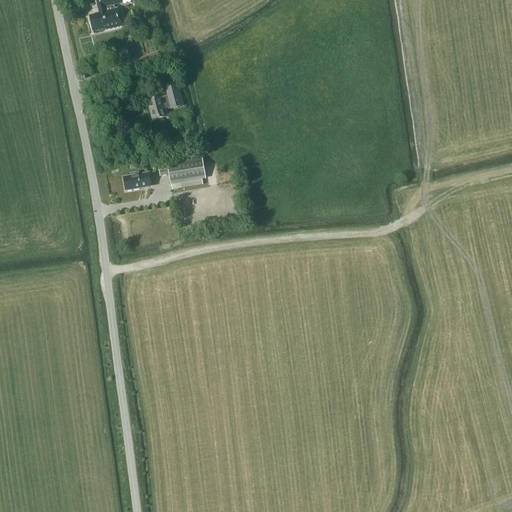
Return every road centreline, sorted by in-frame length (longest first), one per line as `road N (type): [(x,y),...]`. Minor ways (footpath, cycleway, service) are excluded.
road 1 (unclassified): [(136,511),(99,219),(54,0)]
road 2 (track): [(105,269),(240,242),(388,230),(426,188),(511,167)]
